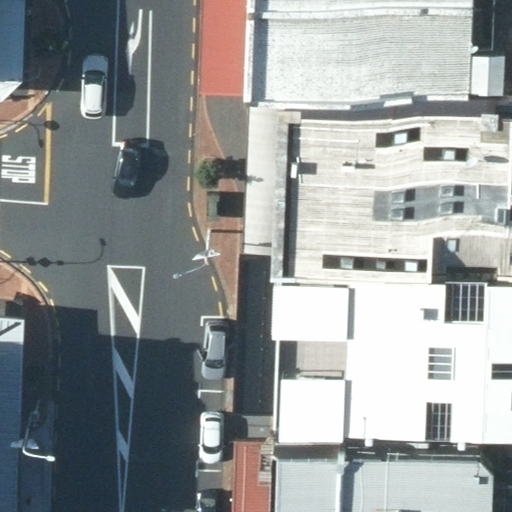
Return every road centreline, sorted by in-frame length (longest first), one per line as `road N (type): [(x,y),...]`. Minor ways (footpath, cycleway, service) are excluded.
road 1 (secondary): [(120,511),(126,211)]
road 2 (secondary): [(126,211),(132,0)]
road 3 (residential): [(126,211),(0,204)]
